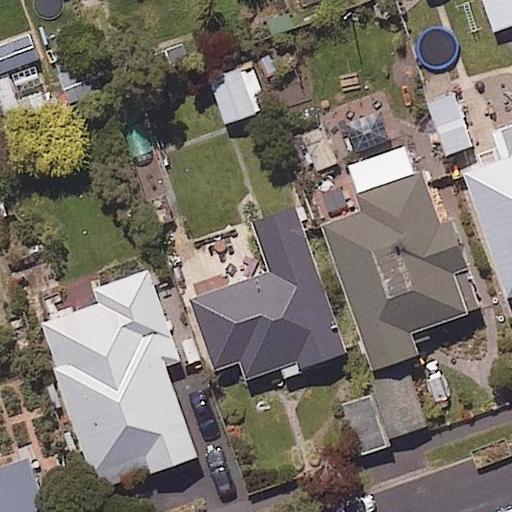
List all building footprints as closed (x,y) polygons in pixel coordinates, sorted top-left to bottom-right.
[(511,0),(488,0),(498,27),(511,22),(511,0)] [(93,58),(54,70),(63,98),(102,86),(93,58)] [(254,106),(238,62),(211,72),(227,116),(254,106)] [(0,101),(26,94),(19,69),(0,74),(0,101)] [(472,139),(455,85),(429,93),(447,148),(472,139)] [(511,117),(496,123),(500,134),(475,142),(481,160),(460,167),(505,301),(511,299),(511,117)] [(484,297),(454,211),(441,216),(423,167),(418,169),(407,139),(350,160),(365,200),(324,215),(375,357),(420,341),(414,323),(484,297)] [(247,370),(276,361),(281,375),(307,367),(304,358),(346,344),(344,338),(296,194),(244,211),(263,268),(193,292),(216,361),(241,353),(247,370)] [(180,354),(150,264),(93,283),(99,298),(42,317),(98,481),(197,448),(167,359),(180,354)] [(411,367),(377,378),(381,388),(345,400),(359,442),(428,418),(411,367)] [(0,511),(37,511),(16,450),(0,455),(0,511)]
